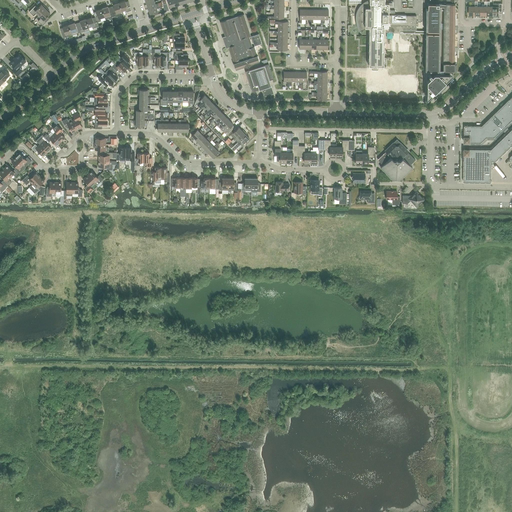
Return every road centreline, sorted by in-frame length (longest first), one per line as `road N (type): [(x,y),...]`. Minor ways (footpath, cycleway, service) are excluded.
road 1 (track): [(0,365),(441,368),(456,435),(457,511)]
road 2 (track): [(445,371),(435,322),(443,274),(482,245),(511,247)]
road 3 (tertiary): [(336,112),(434,112),(484,70)]
road 4 (residential): [(258,163),(184,162),(153,135),(116,133)]
road 5 (residential): [(116,133),(116,98),(135,76),(210,70)]
